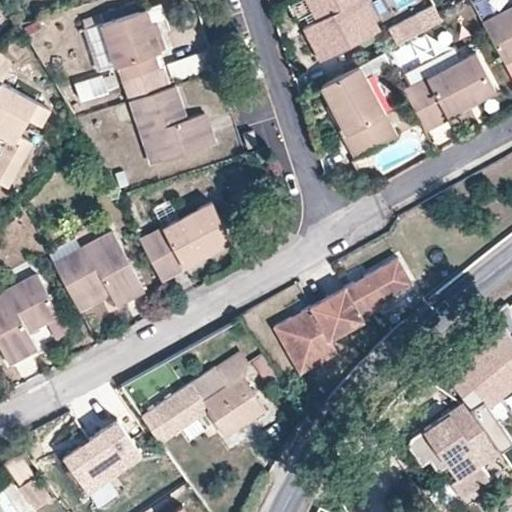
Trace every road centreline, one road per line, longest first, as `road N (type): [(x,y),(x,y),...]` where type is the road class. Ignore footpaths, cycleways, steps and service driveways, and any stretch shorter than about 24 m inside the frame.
road 1 (residential): [(330,233),(264,280),(0,424)]
road 2 (secondary): [(511,257),(369,381),(306,461),(279,511)]
road 3 (residential): [(330,233),(248,0)]
road 4 (residential): [(511,131),(330,233)]
